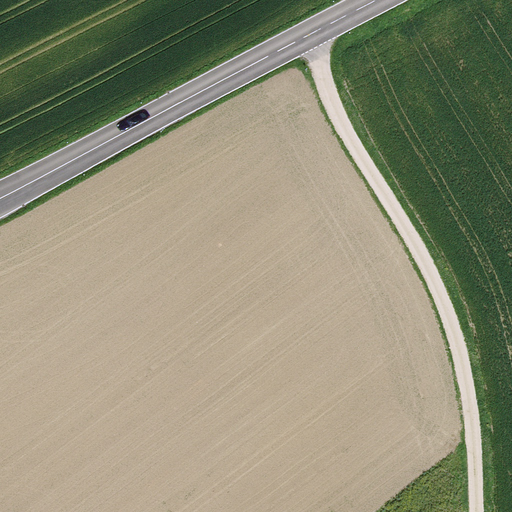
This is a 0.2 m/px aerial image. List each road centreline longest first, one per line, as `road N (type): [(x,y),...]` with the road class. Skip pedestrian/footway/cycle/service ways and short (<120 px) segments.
road 1 (track): [(476,511),(475,431),(449,320),(431,272),(333,99),(311,33)]
road 2 (tertiary): [(0,197),(375,0)]
